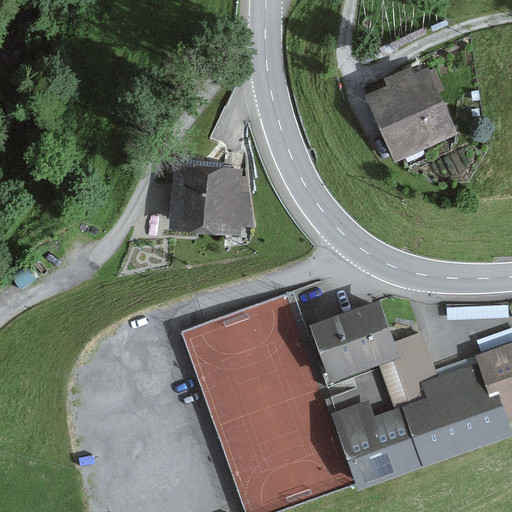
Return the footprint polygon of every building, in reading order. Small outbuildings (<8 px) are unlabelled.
[(346,96),(374,163),(439,136),(411,69),(346,96)] [(179,162),(174,219),(230,223),(235,166),(179,162)] [(315,325),(334,379),(381,363),(395,359),(390,344),(377,305),(315,325)] [(442,375),(427,332),(390,344),(395,359),(381,363),(396,406),(425,396),(420,382),(442,375)] [(358,486),(508,433),(503,420),(511,416),(511,350),(442,375),(420,382),(425,396),(396,406),(373,414),(369,402),(333,414),(358,486)]
